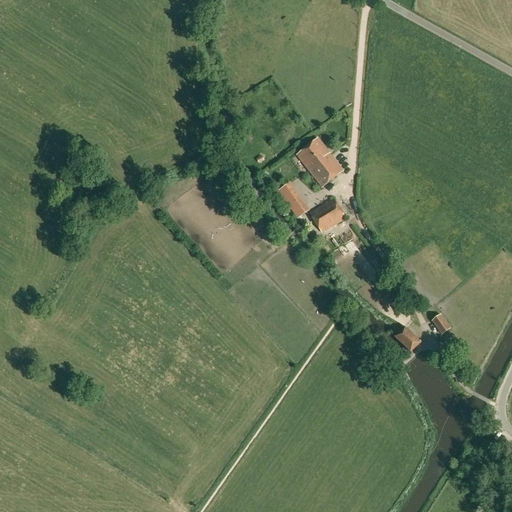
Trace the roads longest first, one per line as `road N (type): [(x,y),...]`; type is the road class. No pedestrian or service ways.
road 1 (track): [(428,331),(353,207),(367,0)]
road 2 (unclassified): [(511,72),(381,0)]
